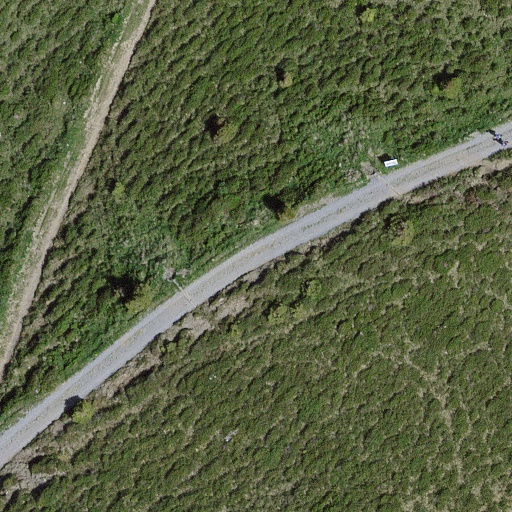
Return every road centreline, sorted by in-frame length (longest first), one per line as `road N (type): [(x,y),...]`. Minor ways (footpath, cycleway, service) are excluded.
road 1 (track): [(0,454),(202,286),(361,193),(511,128)]
road 2 (track): [(0,367),(27,279),(147,0)]
